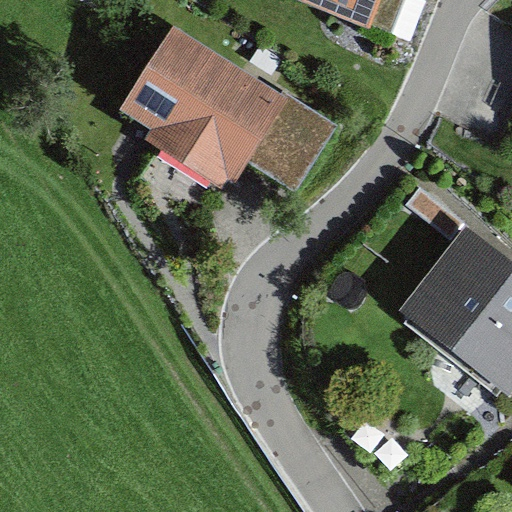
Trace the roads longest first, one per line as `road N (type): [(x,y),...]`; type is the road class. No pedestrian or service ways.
road 1 (residential): [(344,511),(276,423),(255,365),(255,320),(293,253),(381,170),(464,0)]
road 2 (track): [(277,511),(0,110)]
